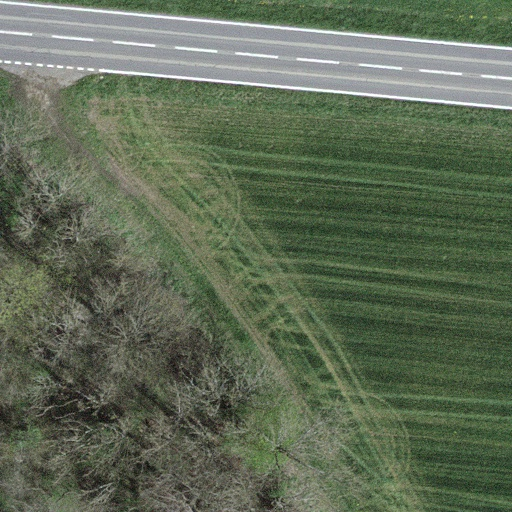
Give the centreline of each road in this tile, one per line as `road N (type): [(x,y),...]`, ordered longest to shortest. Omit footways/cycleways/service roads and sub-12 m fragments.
road 1 (track): [(19,31),(116,188),(261,361),(334,511)]
road 2 (primary): [(511,78),(0,29)]
